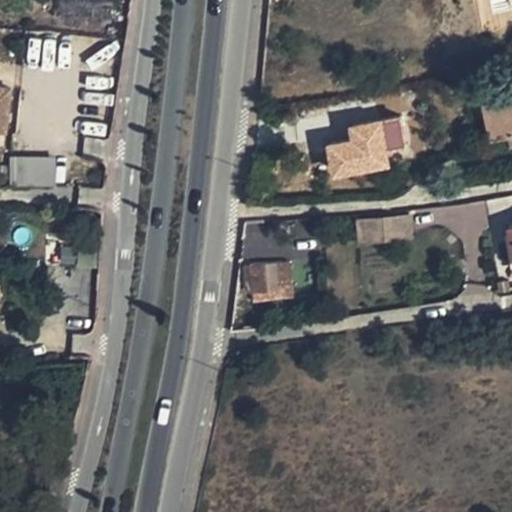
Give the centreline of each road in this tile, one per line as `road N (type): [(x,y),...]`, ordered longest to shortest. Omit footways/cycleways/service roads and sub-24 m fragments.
road 1 (residential): [(150,0),(124,277),(78,511)]
road 2 (primary): [(183,0),(165,198),(113,511)]
road 3 (primary): [(152,511),(219,0)]
road 4 (residential): [(199,340),(511,300)]
road 5 (residential): [(220,210),(511,187)]
